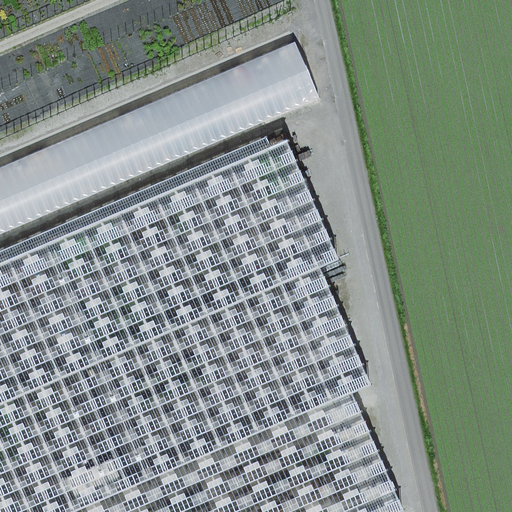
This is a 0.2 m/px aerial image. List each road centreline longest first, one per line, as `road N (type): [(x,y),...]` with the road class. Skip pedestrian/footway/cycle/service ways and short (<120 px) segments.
road 1 (track): [(318,0),(433,511)]
road 2 (track): [(320,9),(0,152)]
